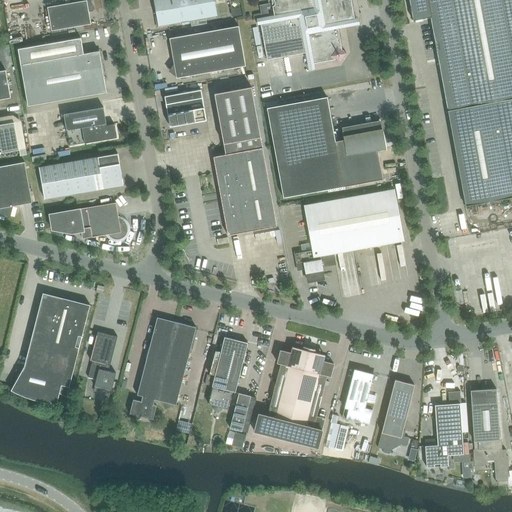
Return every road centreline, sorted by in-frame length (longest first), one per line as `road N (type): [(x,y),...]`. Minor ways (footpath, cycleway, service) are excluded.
road 1 (unclassified): [(445,337),(381,0)]
road 2 (unclassified): [(445,337),(410,343),(147,276)]
road 3 (unclassified): [(147,276),(160,227),(118,0)]
road 4 (unknown): [(425,232),(447,223),(452,209),(414,32)]
road 5 (unclassified): [(147,276),(0,239)]
